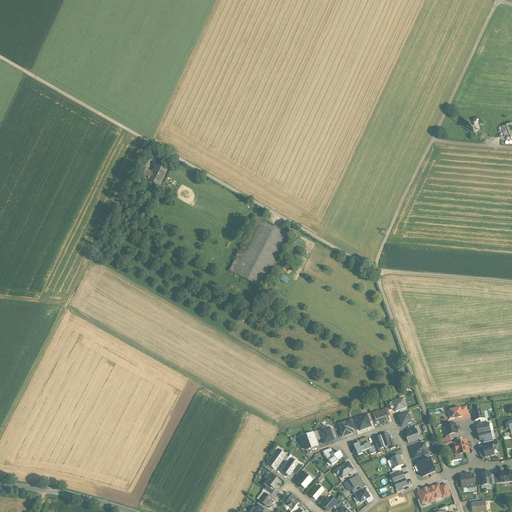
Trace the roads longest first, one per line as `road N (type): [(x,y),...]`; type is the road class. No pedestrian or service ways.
road 1 (track): [(0,440),(149,141)]
road 2 (track): [(375,270),(149,141)]
road 3 (track): [(442,459),(375,270)]
road 4 (track): [(149,141),(0,57)]
road 5 (track): [(432,140),(497,0)]
road 6 (track): [(375,270),(432,140)]
road 7 (track): [(375,270),(511,282)]
road 8 (residential): [(0,485),(127,511)]
